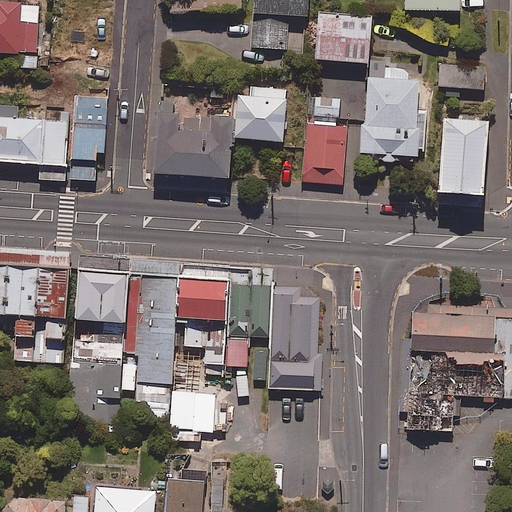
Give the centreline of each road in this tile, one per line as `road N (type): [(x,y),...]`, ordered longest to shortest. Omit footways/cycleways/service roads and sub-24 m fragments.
road 1 (tertiary): [(359,243),(362,511)]
road 2 (secondary): [(125,219),(359,243)]
road 3 (residential): [(141,0),(125,219)]
road 4 (secondary): [(359,243),(511,244)]
road 5 (secondary): [(0,211),(125,219)]
